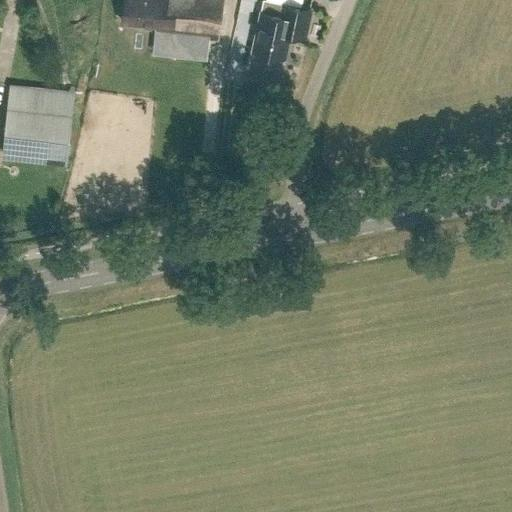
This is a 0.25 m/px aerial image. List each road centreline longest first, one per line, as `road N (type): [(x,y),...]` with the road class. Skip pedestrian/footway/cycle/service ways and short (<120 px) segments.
road 1 (secondary): [(294,233),(0,291)]
road 2 (unclassified): [(294,233),(306,105),(349,0)]
road 3 (secondary): [(511,192),(294,233)]
